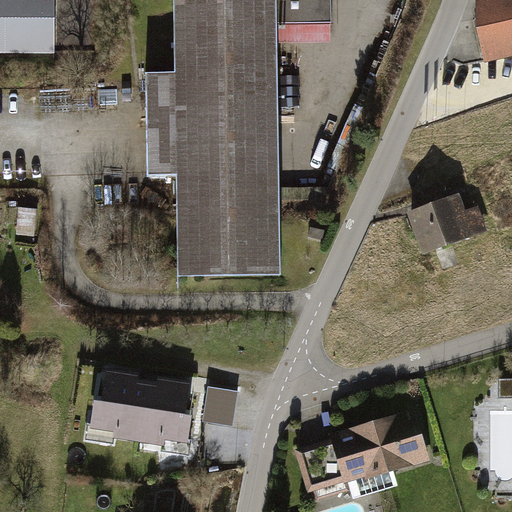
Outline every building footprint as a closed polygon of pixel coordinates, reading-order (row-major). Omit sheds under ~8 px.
[(0,0),(0,52),(54,53),(54,0),(0,0)] [(147,76),(148,178),(178,177),(180,276),(281,275),(278,26),(277,0),(194,0),(176,0),(177,67),(153,68),(153,76),(147,76)] [(277,0),(278,26),(331,25),(331,0),(277,0)] [(511,9),(478,18),(487,58),(511,52),(511,9)] [(453,200),(412,215),(427,253),(484,231),(476,210),(460,217),(453,200)] [(115,437),(140,441),(148,386),(139,385),(140,378),(109,373),(104,406),(97,405),(94,427),(116,430),(115,437)] [(158,388),(148,386),(140,441),(165,444),(166,439),(188,442),(191,420),(185,419),(190,385),(159,381),(158,388)] [(237,393),(210,389),(205,422),(232,426),(237,393)] [(413,416),(336,439),(337,444),(303,454),(313,487),(347,477),(354,500),(399,487),(394,469),(426,459),(413,416)]
